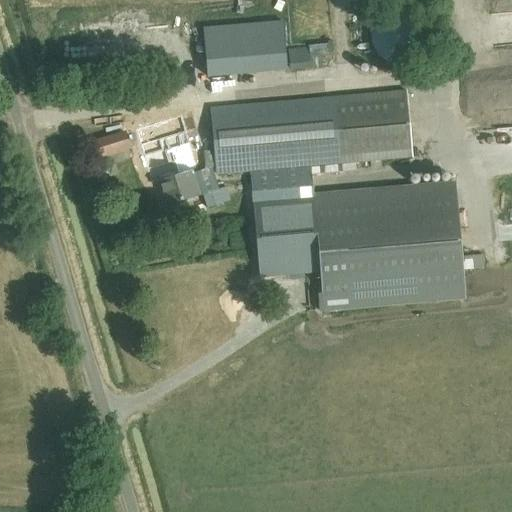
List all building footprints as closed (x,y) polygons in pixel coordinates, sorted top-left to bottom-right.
[(423,45),(424,33),(420,22),(410,13),(398,10),(386,13),(378,18),(375,23),(372,33),(373,45),(380,55),(392,62),(403,62),(415,55),(423,45)] [(207,77),(287,70),(282,21),(203,27),(207,77)] [(407,92),(210,108),(215,163),(216,173),(413,157),(407,92)] [(511,113),(511,106),(490,111),(492,119),(511,115),(511,113)] [(182,114),(135,128),(151,182),(160,179),(167,204),(198,195),(191,170),(197,169),(182,114)] [(314,202),(254,207),(260,276),(320,271),(322,294),(317,294),(319,311),(323,311),(348,309),(348,306),(465,296),(455,185),(314,197),(314,202)] [(235,232),(236,246),(249,245),(249,231),(235,232)]
